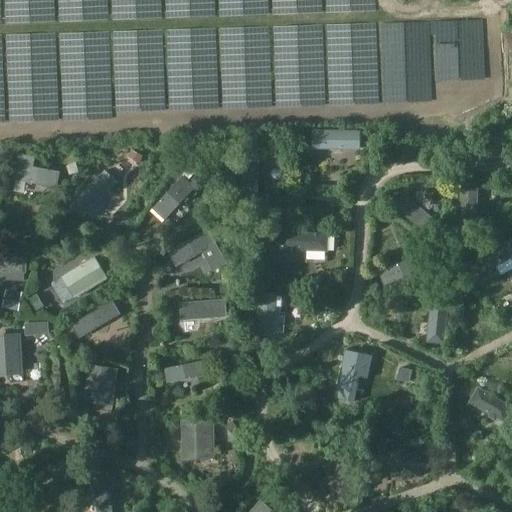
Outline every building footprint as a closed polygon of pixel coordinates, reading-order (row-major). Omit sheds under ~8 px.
[(142,157),(131,151),(127,159),(139,165),(142,157)] [(18,154),(16,164),(15,164),(13,179),(55,187),(58,172),(33,167),(34,157),(18,154)] [(79,173),(75,163),(65,167),(69,177),(79,173)] [(167,253),(175,268),(201,253),(212,273),(226,265),(207,231),(167,253)] [(0,272),(0,277),(0,280),(23,282),(23,274),(25,274),(26,260),(0,258),(0,272)] [(60,278),(74,300),(107,280),(94,258),(60,278)] [(429,293),(428,311),(426,343),(443,344),(447,294),(444,294),(444,289),(432,288),(432,293),(429,293)] [(319,313),(319,311),(308,310),(308,313),(307,320),(318,321),(319,313)] [(0,335),(0,376),(23,375),(20,334),(0,335)] [(345,351),(335,398),(353,402),(359,378),(366,380),(371,357),(345,351)] [(84,403),(112,406),(117,369),(88,365),(84,403)] [(399,368),(396,381),(409,384),(412,371),(399,368)] [(510,410),(511,407),(476,387),(467,403),(502,423),(504,420),(510,423),(511,418),(511,411),(510,410)] [(179,460),(213,460),(213,420),(179,420),(179,460)] [(272,511),(260,501),(250,511),(272,511)]
